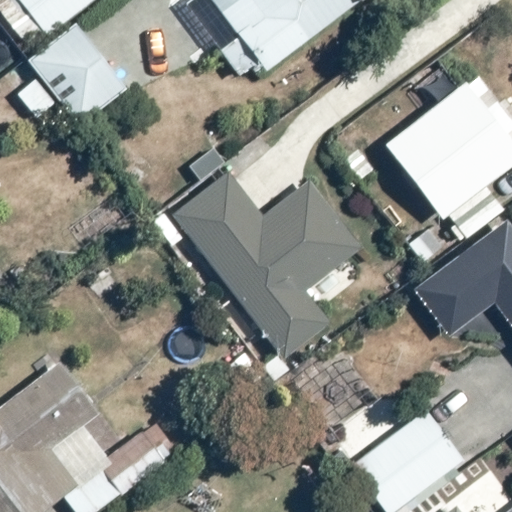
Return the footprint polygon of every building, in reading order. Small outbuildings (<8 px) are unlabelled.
[(84,0),(15,0),(43,34),(84,0)] [(177,0),(213,48),(240,84),(351,0),(177,0)] [(124,87),(76,22),(29,57),(77,122),(124,87)] [(511,162),(511,127),(473,77),(391,139),(448,212),(511,162)] [(358,244),(306,177),(239,230),(228,215),(191,244),(279,357),(323,323),(298,291),(358,244)] [(511,234),(500,219),(408,286),(443,335),(487,303),(511,337),(511,234)] [(0,511),(34,511),(58,495),(70,511),(92,511),(175,450),(152,420),(117,445),(46,351),(0,385),(0,511)] [(398,511),(463,460),(420,406),(344,467),(379,511),(398,511)]
